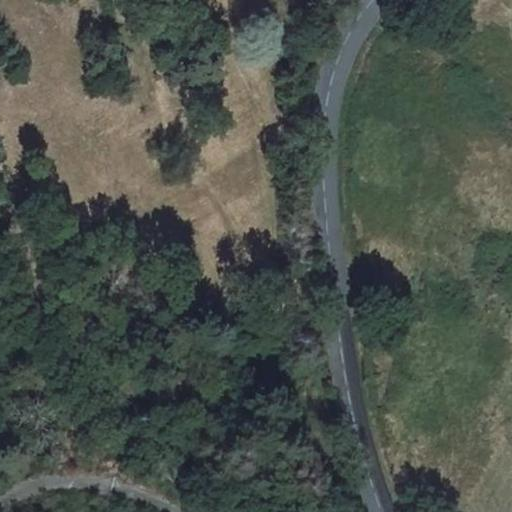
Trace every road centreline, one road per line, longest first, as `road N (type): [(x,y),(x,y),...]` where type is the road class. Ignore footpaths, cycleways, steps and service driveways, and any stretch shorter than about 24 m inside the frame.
road 1 (tertiary): [(381,511),(347,421),(318,153),(327,73),(365,0)]
road 2 (track): [(0,504),(62,477),(120,485),(174,511)]
